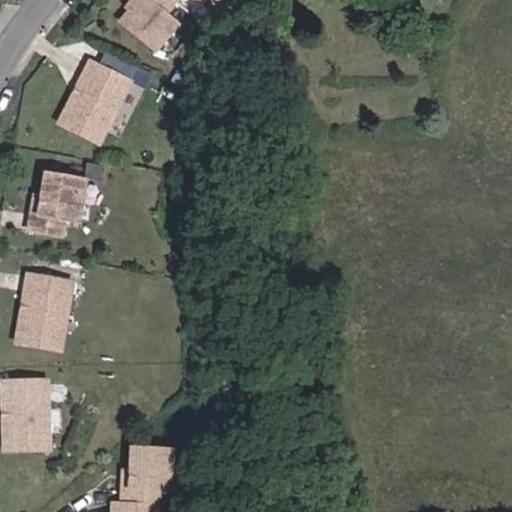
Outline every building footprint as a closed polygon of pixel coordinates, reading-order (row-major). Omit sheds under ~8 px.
[(166,16),(176,3),(172,0),(136,0),(134,4),(138,7),(123,26),(157,53),(179,26),(166,16)] [(74,98),(82,101),(97,69),(90,66),(74,98)] [(97,69),(82,101),(74,98),(60,128),(99,147),(122,99),(120,98),(127,83),(97,69)] [(42,177),(38,201),(36,218),(30,217),(27,233),(59,238),(62,224),(75,225),(81,184),(42,177)] [(32,201),(30,217),(36,218),(38,201),(32,201)] [(19,314),(28,315),(32,280),(24,278),(19,314)] [(32,280),(28,315),(19,314),(13,346),(57,354),(65,301),(63,301),(65,286),(32,280)] [(0,421),(8,422),(9,386),(0,385),(0,421)] [(9,386),(8,422),(0,421),(0,443),(0,454),(44,454),(44,401),(40,401),(40,386),(9,386)] [(124,492),(123,509),(155,511),(157,496),(170,497),(174,456),(134,452),(132,476),(131,493),(124,492)]
